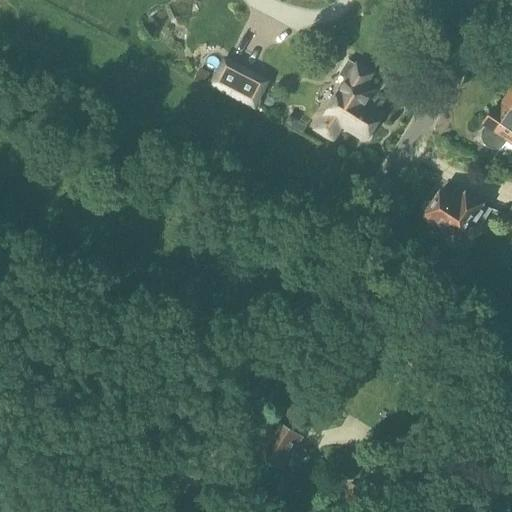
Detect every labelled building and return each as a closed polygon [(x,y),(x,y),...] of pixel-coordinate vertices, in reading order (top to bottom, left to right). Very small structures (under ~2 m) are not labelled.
[(255,111),(271,83),(224,58),(208,86),(255,111)] [(348,81),(325,116),(313,134),(330,146),(342,128),(364,142),(381,116),(365,106),(373,91),(368,87),(376,74),(356,61),(354,64),(348,61),(338,75),(348,81)] [(504,145),(505,142),(511,146),(511,86),(496,110),(492,108),(480,125),(483,127),(481,129),(481,130),(480,132),(479,135),(478,138),(479,141),(480,144),(481,146),(483,148),(485,150),(489,151),(493,151),(497,151),(500,149),(504,145)] [(457,242),(468,225),(478,231),(492,210),(482,204),(483,203),(470,194),(465,202),(456,196),(454,200),(440,191),(432,203),(429,203),(423,211),(424,215),(443,229),(441,232),(457,242)] [(361,350),(379,362),(386,351),(368,339),(361,350)] [(413,377),(421,363),(423,362),(408,353),(405,358),(399,368),(413,377)] [(297,423),(299,419),(312,400),(296,390),(282,413),(297,423)] [(306,451),(296,445),(301,437),(277,424),(260,455),(283,468),(288,459),(298,465),(306,451)] [(397,461),(381,496),(407,508),(422,473),(397,461)] [(352,511),(362,489),(350,483),(340,506),(352,511)]
